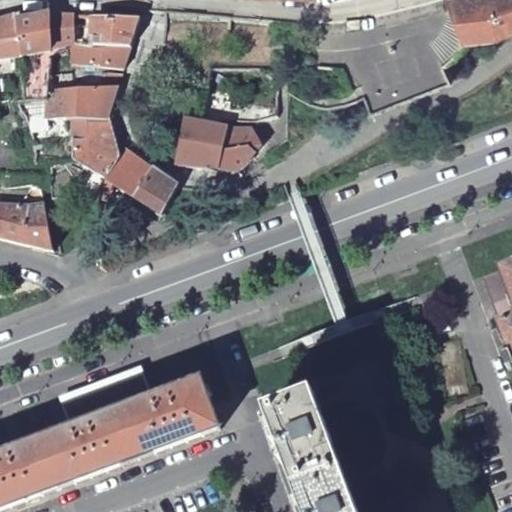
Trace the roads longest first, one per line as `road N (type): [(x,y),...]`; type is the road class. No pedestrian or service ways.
road 1 (primary): [(0,346),(511,159)]
road 2 (unclassified): [(0,395),(511,211)]
road 3 (unclassified): [(180,0),(306,11),(381,0)]
